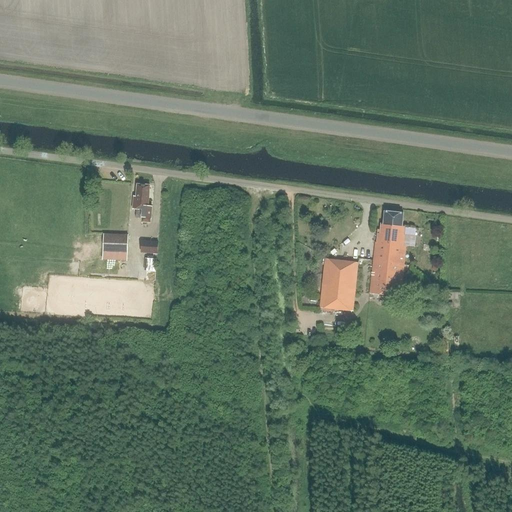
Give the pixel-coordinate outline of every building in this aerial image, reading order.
[(149,206),(150,186),(136,185),(135,197),(133,197),(132,209),(137,209),(136,218),(141,218),(141,222),(150,223),(151,219),(151,220),(152,207),(149,206)] [(384,212),(383,224),(381,224),(380,234),(377,233),(376,243),(375,242),(370,293),(401,297),(406,246),(404,246),(405,235),(404,235),(404,226),(402,226),(403,214),(384,212)] [(104,234),(103,252),(127,253),(128,235),(104,234)] [(157,255),(157,241),(151,241),(151,240),(142,240),(142,255),(157,255)] [(358,263),(324,260),(319,309),(353,312),(358,263)] [(157,261),(145,261),(144,273),(156,274),(157,261)] [(439,346),(433,346),(432,353),(448,356),(448,340),(439,341),(439,346)]
